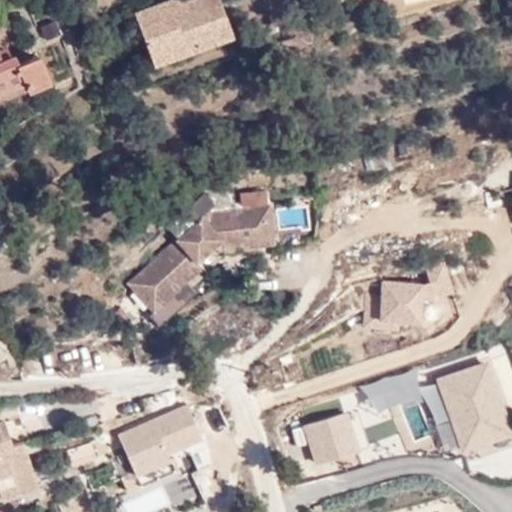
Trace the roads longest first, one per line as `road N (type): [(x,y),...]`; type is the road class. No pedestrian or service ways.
road 1 (unknown): [(239,400),(426,338),(477,294),(508,245)]
road 2 (unknown): [(295,511),(382,474),(511,497)]
road 3 (residential): [(232,372),(267,511)]
